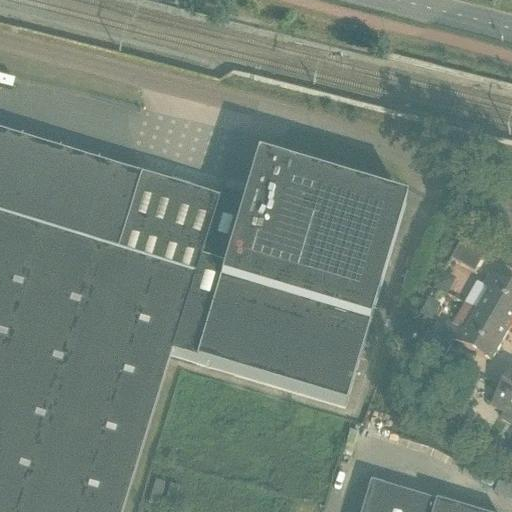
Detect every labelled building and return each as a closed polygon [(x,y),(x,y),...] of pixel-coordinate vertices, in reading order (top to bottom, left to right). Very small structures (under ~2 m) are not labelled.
[(0,511),(121,511),(170,358),(200,263),(123,239),(141,182),(0,138),(0,511)] [(363,349),(369,330),(405,207),(255,162),(230,248),(224,267),(223,270),(200,263),(170,358),(195,366),(345,410),(363,349)] [(462,243),(452,261),(451,262),(475,276),(486,257),(462,243)] [(455,283),(441,275),(432,292),(446,300),(455,283)] [(511,290),(491,279),(485,290),(476,285),(464,306),(509,332),(511,327),(511,290)] [(441,308),(429,302),(420,318),(432,324),(441,308)] [(491,364),(509,332),(464,306),(452,327),(461,332),(455,343),(473,354),(491,364)] [(450,349),(425,335),(416,350),(442,364),(450,349)] [(511,374),(503,390),(493,409),(504,416),(500,423),(511,429),(511,374)] [(475,418),(462,411),(450,435),(463,442),(460,446),(471,452),(477,441),(466,435),(475,418)] [(447,511),(368,488),(361,511),(447,511)]
